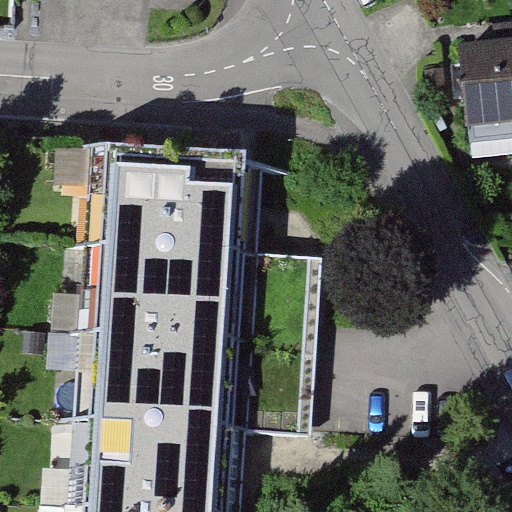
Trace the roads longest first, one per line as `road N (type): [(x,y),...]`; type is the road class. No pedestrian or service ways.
road 1 (residential): [(511,350),(445,246),(366,74),(314,25)]
road 2 (residential): [(314,25),(245,63),(206,74),(0,71)]
